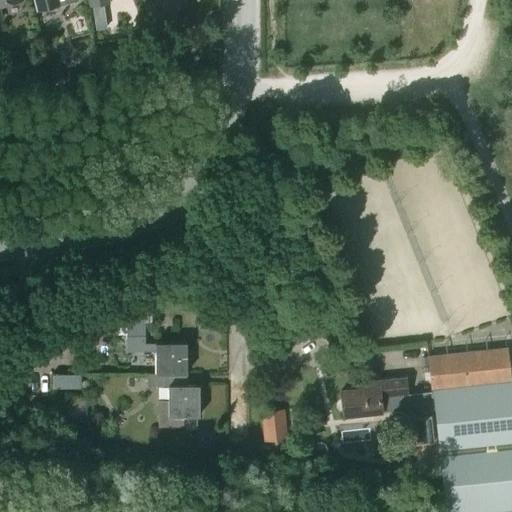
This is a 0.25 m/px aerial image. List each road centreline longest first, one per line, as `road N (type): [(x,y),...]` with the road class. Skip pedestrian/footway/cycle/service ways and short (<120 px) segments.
road 1 (unclassified): [(241,84),(215,167),(187,197),(92,236),(0,249)]
road 2 (residential): [(241,84),(448,72),(477,0)]
